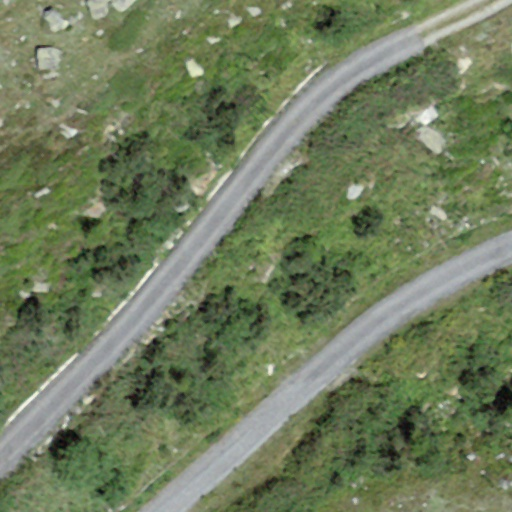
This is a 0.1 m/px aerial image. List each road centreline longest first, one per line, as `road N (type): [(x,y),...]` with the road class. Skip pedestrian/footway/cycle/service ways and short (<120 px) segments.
road 1 (track): [(0,466),(162,322),(353,77),(494,0)]
road 2 (track): [(511,250),(314,368),(164,511)]
